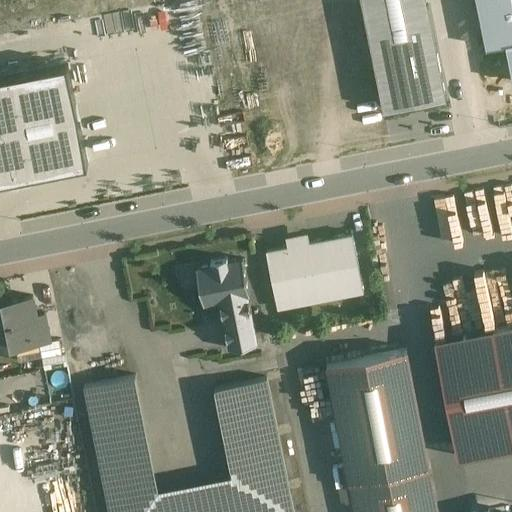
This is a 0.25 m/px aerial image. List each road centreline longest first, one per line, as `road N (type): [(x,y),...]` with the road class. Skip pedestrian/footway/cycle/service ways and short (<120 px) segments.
road 1 (unclassified): [(511,153),(0,254)]
road 2 (unknown): [(323,511),(295,361),(302,346),(420,317),(453,478),(511,468)]
road 3 (unknown): [(187,216),(139,0)]
